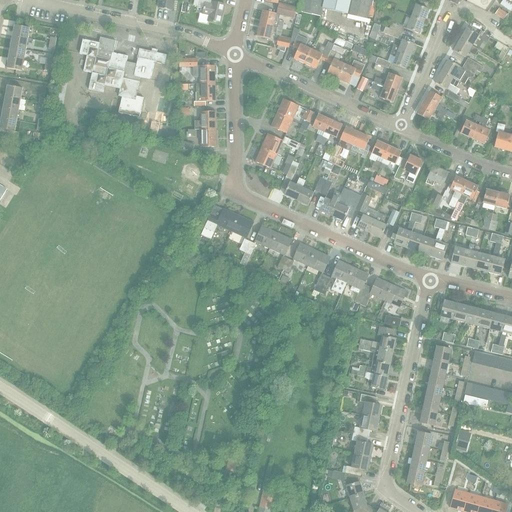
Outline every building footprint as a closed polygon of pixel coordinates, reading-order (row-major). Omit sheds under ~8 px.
[(160,0),(159,8),(172,11),(174,0),(160,0)] [(323,0),(300,0),(298,12),(320,17),(322,9),(323,0)] [(350,0),(323,0),(322,9),(347,15),(350,0)] [(350,0),(347,15),(367,19),(370,0),(350,0)] [(511,0),(502,0),(500,5),(510,12),(511,8),(511,0)] [(200,14),(198,22),(207,24),(207,22),(220,25),(224,5),(211,2),(211,5),(205,3),(202,14),(200,14)] [(278,10),(282,11),(295,14),(296,8),(279,4),(278,10)] [(416,5),(411,17),(424,22),(429,10),(416,5)] [(495,14),(503,19),(506,14),(498,9),(495,14)] [(262,11),(259,24),(277,28),(279,20),(275,19),(276,14),(262,11)] [(294,19),(295,14),(282,11),(281,16),(294,19)] [(424,22),(411,17),(406,29),(419,34),(424,22)] [(391,23),(389,29),(402,34),(404,28),(391,23)] [(277,28),(259,24),(256,37),(270,40),(271,35),(280,37),(282,29),(277,28)] [(13,37),(28,39),(30,29),(15,26),(13,37)] [(399,40),(402,34),(389,29),(385,27),(383,33),(399,40)] [(466,28),(460,39),(472,46),(478,36),(466,28)] [(293,60),(304,65),(311,50),(304,47),(307,40),(297,35),(292,47),(298,50),(293,60)] [(13,37),(11,48),(26,50),(28,39),(13,37)] [(143,99),(135,97),(140,78),(150,80),(154,63),(164,65),(166,55),(157,53),(157,50),(152,49),(151,52),(139,49),(138,56),(137,56),(136,58),(138,59),(137,64),(126,62),(128,56),(113,53),(116,41),(100,37),(99,43),(83,39),(80,54),(87,55),(83,71),(92,73),(88,89),(103,92),(104,85),(120,89),(119,96),(122,97),(118,113),(139,118),(143,99)] [(288,48),(289,41),(277,39),(276,45),(288,48)] [(465,58),(469,52),(475,56),(478,50),(472,46),(460,39),(453,51),(465,58)] [(394,45),(391,50),(410,57),(415,45),(402,40),(399,47),(394,45)] [(506,54),(509,49),(497,42),(494,48),(506,54)] [(325,62),(331,51),(333,45),(327,43),(325,48),(320,46),(317,53),(311,50),(304,65),(316,70),(320,60),(325,62)] [(11,48),(9,58),(24,61),(26,50),(11,48)] [(394,57),(395,57),(392,65),(405,70),(410,57),(391,50),(390,55),(394,57)] [(327,75),(337,80),(344,65),(338,62),(341,55),(331,51),(325,62),(331,65),(327,75)] [(24,61),(9,58),(7,69),(22,72),(24,61)] [(388,69),(390,63),(378,58),(375,64),(388,69)] [(468,58),(464,64),(477,71),(480,65),(468,58)] [(183,60),(179,60),(179,67),(193,67),(193,78),(200,78),(200,84),(215,84),(214,67),(199,67),(197,67),(197,66),(197,60),(183,60)] [(441,71),(459,82),(465,72),(459,68),(459,67),(448,60),(441,71)] [(344,65),(337,80),(349,85),(354,75),(359,77),(364,66),(354,61),(351,68),(344,65)] [(474,77),(477,71),(464,64),(461,70),(474,77)] [(459,82),(441,71),(434,83),(446,90),(449,84),(456,88),(459,82)] [(389,74),(384,86),(397,91),(402,79),(389,74)] [(62,111),(67,82),(61,80),(56,110),(62,111)] [(215,84),(200,84),(200,102),(215,102),(215,84)] [(6,97),(21,100),(23,89),(8,86),(6,97)] [(397,91),(384,86),(379,98),(392,104),(397,91)] [(457,103),(460,97),(449,90),(445,96),(457,103)] [(423,102),(434,109),(441,98),(430,91),(423,102)] [(6,97),(4,108),(19,111),(21,100),(6,97)] [(283,99),(277,113),(292,120),(298,106),(283,99)] [(434,109),(423,102),(416,114),(428,121),(434,109)] [(4,108),(2,119),(17,121),(19,111),(4,108)] [(314,113),(306,109),(301,119),(303,120),(300,128),(306,131),(314,113)] [(200,121),(194,121),(194,130),(200,130),(215,130),(215,112),(200,112),(200,121)] [(292,120),(277,113),(271,127),(286,134),(292,120)] [(312,127),(324,132),(330,120),(318,115),(312,127)] [(17,121),(2,119),(0,129),(15,132),(17,121)] [(330,120),(324,132),(336,138),(342,126),(330,120)] [(460,133),(472,139),(477,126),(465,121),(460,133)] [(494,148),(508,151),(511,136),(503,134),(505,125),(498,123),(496,132),(498,132),(494,148)] [(150,124),(149,135),(157,136),(159,126),(150,124)] [(477,126),(472,139),(483,144),(489,132),(477,126)] [(340,139),(352,145),(357,133),(345,127),(340,139)] [(215,130),(200,130),(201,147),(216,147),(215,130)] [(357,133),(352,145),(364,150),(369,138),(357,133)] [(267,134),(261,148),(276,155),(282,141),(267,134)] [(297,150),(300,144),(289,139),(286,145),(297,150)] [(181,141),(179,147),(192,150),(193,144),(181,141)] [(371,154),(383,159),(388,147),(377,141),(371,154)] [(388,147),(383,159),(395,164),(400,152),(388,147)] [(276,155),(261,148),(255,162),(270,169),(276,155)] [(295,155),(301,157),(304,150),(298,148),(295,155)] [(418,168),(421,162),(409,156),(407,160),(402,158),(393,179),(398,181),(403,170),(409,173),(406,181),(413,184),(420,169),(418,168)] [(323,173),(328,175),(333,165),(328,162),(323,173)] [(291,181),(297,168),(291,165),(285,178),(291,181)] [(442,186),(447,173),(432,167),(427,179),(442,186)] [(454,177),(449,189),(454,191),(456,192),(460,194),(461,194),(461,192),(466,182),(454,177)] [(314,191),(320,193),(325,181),(320,178),(314,191)] [(331,183),(325,181),(320,193),(325,196),(331,183)] [(461,194),(457,202),(463,205),(467,197),(472,199),(475,192),(477,187),(466,182),(461,192),(461,194)] [(296,201),(300,192),(302,188),(289,183),(284,195),(296,201)] [(302,188),(300,192),(296,201),(307,206),(313,193),(302,188)] [(483,202),(494,206),(498,192),(486,189),(483,202)] [(324,198),(319,211),(331,216),(336,204),(341,194),(334,191),(330,201),(324,198)] [(453,192),(448,205),(454,208),(457,202),(461,194),(460,194),(456,192),(454,191),(453,192)] [(498,192),(494,206),(507,209),(510,196),(498,192)] [(427,205),(430,206),(427,212),(432,215),(441,197),(433,193),(427,205)] [(336,204),(331,216),(343,221),(348,209),(343,206),(347,197),(341,194),(336,204)] [(355,209),(361,197),(355,194),(349,207),(355,209)] [(357,227),(369,233),(378,213),(366,208),(369,200),(363,198),(358,210),(363,213),(357,227)] [(454,208),(450,217),(456,220),(460,211),(463,205),(457,202),(454,208)] [(223,209),(219,218),(210,214),(201,235),(210,239),(217,225),(231,231),(238,216),(223,209)] [(393,226),(398,213),(392,211),(387,223),(393,226)] [(378,213),(369,233),(380,238),(386,226),(380,223),(383,215),(378,213)] [(488,229),(491,221),(490,221),(492,214),(488,213),(486,219),(485,219),(482,228),(488,229)] [(421,224),(423,216),(417,214),(415,222),(421,224)] [(238,216),(231,231),(246,238),(253,223),(238,216)] [(441,220),(439,228),(445,230),(447,222),(441,220)] [(255,242),(270,248),(276,234),(262,227),(255,242)] [(479,230),(473,228),(471,237),(477,238),(479,230)] [(393,244),(406,248),(411,233),(399,229),(393,244)] [(417,253),(423,237),(411,233),(406,248),(417,253)] [(276,234),(270,248),(284,255),(291,240),(276,234)] [(497,235),(495,243),(501,244),(503,236),(497,235)] [(435,241),(423,237),(417,253),(429,257),(435,241)] [(245,252),(250,241),(244,239),(239,250),(245,252)] [(255,244),(250,241),(245,252),(240,264),(245,266),(255,244)] [(435,241),(429,257),(442,261),(447,246),(435,241)] [(293,259),(308,266),(315,251),(300,244),(293,259)] [(463,266),(467,251),(455,247),(451,263),(463,266)] [(315,251),(308,266),(322,273),(329,257),(315,251)] [(479,254),(467,251),(463,266),(475,269),(479,254)] [(479,254),(475,269),(487,272),(491,257),(479,254)] [(277,267),(283,270),(288,259),(282,256),(277,267)] [(504,260),(491,257),(487,272),(500,275),(504,260)] [(293,261),(288,259),(283,270),(288,272),(293,261)] [(341,294),(346,283),(353,268),(338,262),(332,276),(336,279),(331,289),(341,294)] [(353,268),(346,283),(351,286),(349,290),(357,294),(354,302),(359,305),(368,287),(363,285),(368,275),(353,268)] [(319,293),(326,276),(320,274),(314,290),(319,293)] [(332,279),(326,276),(319,293),(325,295),(327,289),(332,279)] [(371,294),(385,300),(391,286),(376,279),(372,288),(368,287),(359,305),(365,307),(370,296),(371,294)] [(406,292),(391,286),(385,300),(399,307),(406,292)] [(452,320),(457,304),(444,301),(440,317),(452,320)] [(469,307),(457,304),(452,320),(465,323),(469,307)] [(465,323),(477,326),(481,310),(469,307),(465,323)] [(489,329),(493,313),(481,310),(477,326),(489,329)] [(489,329),(501,333),(505,316),(493,313),(489,329)] [(398,328),(400,319),(385,316),(383,324),(398,328)] [(511,318),(505,316),(501,333),(511,335),(511,318)] [(364,340),(363,345),(392,351),(395,339),(391,338),(393,330),(379,327),(377,335),(381,336),(380,343),(372,341),(372,342),(364,340)] [(447,342),(453,343),(455,335),(449,334),(447,342)] [(471,348),(478,349),(480,341),(473,340),(471,348)] [(376,361),(390,364),(392,351),(363,345),(362,350),(370,352),(371,347),(378,349),(376,361)] [(498,345),(496,353),(502,355),(504,347),(498,345)] [(433,359),(448,363),(450,350),(436,347),(433,359)] [(471,363),(477,365),(480,353),(474,352),(471,363)] [(486,355),(480,353),(477,365),(483,366),(486,355)] [(492,356),(486,355),(483,366),(489,368),(492,356)] [(497,358),(492,356),(489,368),(495,369),(497,358)] [(503,359),(497,358),(495,369),(500,370),(503,359)] [(430,372),(445,375),(448,363),(433,359),(430,372)] [(509,360),(503,359),(500,370),(506,372),(509,360)] [(359,366),(358,371),(387,377),(390,364),(376,361),(374,369),(359,366)] [(368,379),(372,380),(370,387),(384,390),(387,377),(358,371),(351,369),(350,374),(364,377),(368,379)] [(428,385),(442,388),(445,375),(430,372),(428,385)] [(464,394),(470,395),(472,384),(466,383),(464,394)] [(470,395),(475,397),(478,386),(472,384),(470,395)] [(442,388),(428,385),(425,397),(439,400),(442,388)] [(484,387),(478,386),(475,397),(481,398),(484,387)] [(490,389),(484,387),(481,398),(487,399),(490,389)] [(496,390),(490,389),(487,399),(493,401),(496,390)] [(501,391),(496,390),(493,401),(499,402),(501,391)] [(507,393),(501,391),(499,402),(505,404),(507,393)] [(362,415),(378,419),(381,406),(375,405),(376,398),(361,395),(359,402),(364,403),(362,415)] [(422,410),(437,413),(439,400),(425,397),(422,410)] [(437,413),(422,410),(419,423),(434,426),(437,413)] [(352,434),(368,437),(369,431),(375,432),(378,419),(362,415),(359,428),(354,427),(352,434)] [(417,432),(414,445),(429,448),(431,436),(417,432)] [(460,433),(456,449),(465,451),(469,436),(460,433)] [(368,437),(352,434),(351,441),(356,442),(353,454),(370,458),(372,445),(367,444),(368,437)] [(411,458),(426,461),(429,448),(414,445),(411,458)] [(370,458),(353,454),(351,467),(345,466),(344,473),(360,476),(361,470),(367,471),(370,458)] [(411,458),(409,470),(423,474),(426,461),(411,458)] [(234,472),(236,462),(229,460),(226,470),(234,472)] [(423,474),(409,470),(406,483),(420,486),(423,474)] [(349,499),(363,494),(359,482),(358,483),(360,476),(344,473),(343,476),(346,486),(345,486),(349,499)] [(270,510),(275,486),(265,483),(259,507),(270,510)] [(451,503),(450,508),(463,511),(468,493),(455,490),(451,503)] [(468,493),(463,511),(477,511),(481,497),(468,493)] [(363,494),(349,499),(353,511),(369,511),(371,510),(365,507),(367,507),(363,494)] [(481,497),(477,511),(491,511),(494,501),(481,497)] [(494,501),(491,511),(505,511),(508,504),(494,501)]
